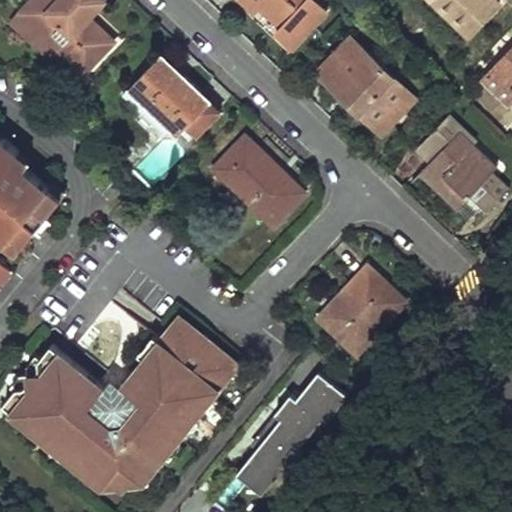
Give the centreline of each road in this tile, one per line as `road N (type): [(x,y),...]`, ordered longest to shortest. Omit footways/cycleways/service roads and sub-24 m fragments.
road 1 (residential): [(369,185),(244,316),(220,316),(144,256),(130,261),(76,324)]
road 2 (residential): [(369,185),(462,279),(487,406),(511,433)]
road 3 (residential): [(173,0),(369,185)]
